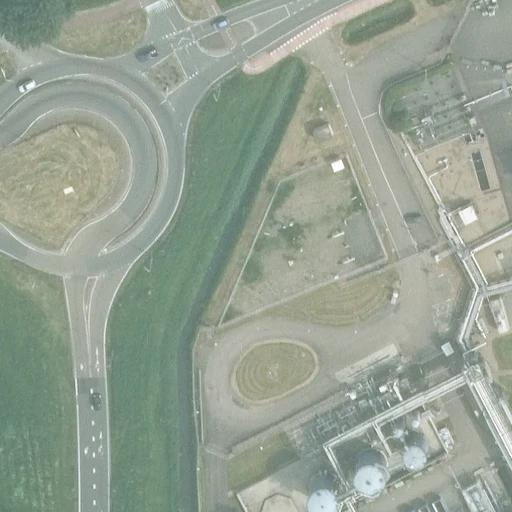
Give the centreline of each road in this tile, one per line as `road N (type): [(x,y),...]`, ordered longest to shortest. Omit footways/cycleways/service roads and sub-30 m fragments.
road 1 (secondary): [(75,269),(144,185),(135,126),(108,104),(68,96),(40,104),(0,138)]
road 2 (unknown): [(345,83),(511,7)]
road 3 (motorway): [(91,511),(85,337)]
road 4 (secondary): [(115,262),(153,232),(167,205),(175,180),(166,121)]
road 5 (tertiary): [(202,79),(329,0)]
